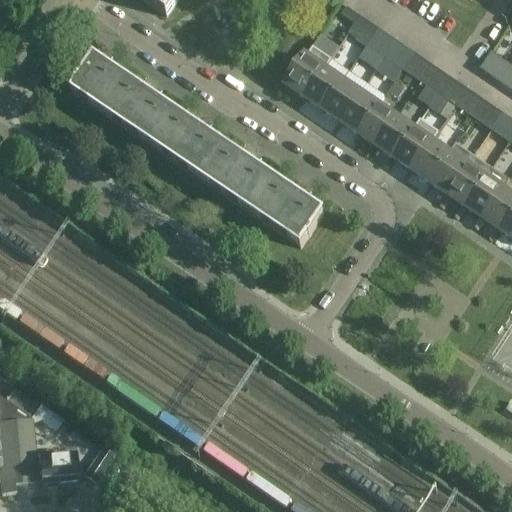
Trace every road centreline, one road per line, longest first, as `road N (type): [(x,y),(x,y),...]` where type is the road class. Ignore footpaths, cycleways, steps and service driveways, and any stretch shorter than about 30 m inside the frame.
road 1 (residential): [(309,344),(395,210),(83,0)]
road 2 (residential): [(309,344),(0,136)]
road 3 (residential): [(511,483),(309,344)]
road 4 (residential): [(361,1),(462,67),(509,0)]
road 5 (residential): [(0,109),(75,0)]
